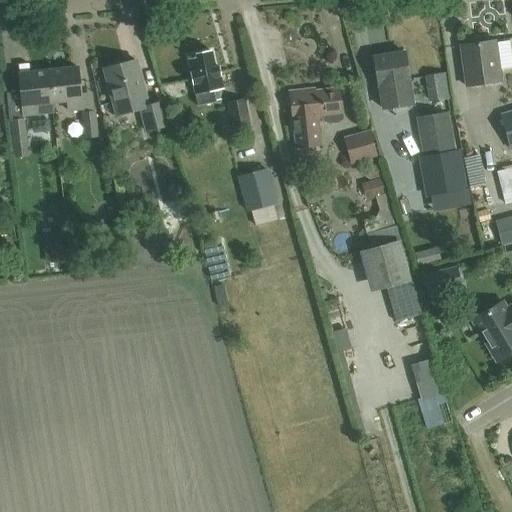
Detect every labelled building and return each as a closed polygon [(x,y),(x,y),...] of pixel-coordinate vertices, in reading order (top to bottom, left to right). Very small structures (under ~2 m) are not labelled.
[(465,87),(501,82),(495,41),(460,45),(465,87)] [(214,67),(211,51),(196,54),(196,58),(188,59),(198,106),(216,102),(213,90),(223,88),(218,66),(214,67)] [(412,104),(404,53),(402,54),(398,51),(390,53),(388,56),(374,58),(378,85),(379,85),(384,109),(412,104)] [(146,131),(169,125),(162,102),(148,106),(136,60),(103,68),(116,115),(140,109),(146,131)] [(147,87),(157,86),(154,63),(144,65),(147,87)] [(52,103),(53,103),(66,102),(67,111),(82,109),(78,66),(48,70),(52,103)] [(52,103),(48,70),(18,73),(23,115),(38,114),(38,116),(54,114),(53,103),(52,103)] [(446,72),(425,76),(429,102),(450,99),(446,72)] [(361,86),(353,89),(363,127),(371,125),(361,86)] [(315,89),(289,92),(292,122),(296,149),(322,146),(319,119),(323,118),(323,122),(329,125),(339,124),(344,119),(343,113),(340,89),(315,92),(315,89)] [(232,132),(251,128),(245,99),(226,102),(232,132)] [(396,109),(399,122),(412,120),(409,107),(396,109)] [(95,110),(81,112),(84,138),(98,137),(95,110)] [(511,111),(500,115),(510,151),(511,150),(511,111)] [(448,112),(417,118),(424,159),(456,154),(448,112)] [(10,120),(13,146),(15,158),(29,156),(24,118),(10,120)] [(344,138),(351,164),(378,157),(370,131),(344,138)] [(480,155),(464,159),(470,189),(486,185),(480,155)] [(464,159),(455,161),(461,190),(470,189),(464,159)] [(511,167),(496,172),(505,205),(511,203),(511,167)] [(247,212),(277,203),(267,168),(238,177),(247,212)] [(381,178),(361,184),(366,200),(375,197),(385,194),(381,178)] [(371,249),(360,252),(371,293),(412,282),(396,226),(395,226),(385,194),(375,197),(379,210),(376,217),(362,221),(371,249)] [(117,207),(108,208),(112,234),(121,233),(117,207)] [(511,216),(495,221),(502,247),(511,243),(511,216)] [(356,247),(350,224),(334,228),(340,251),(356,247)] [(66,232),(43,235),(46,264),(69,261),(66,232)] [(220,240),(203,244),(212,281),(229,276),(220,240)] [(438,247),(415,253),(418,265),(441,260),(438,247)] [(423,275),(428,296),(462,288),(457,266),(423,275)] [(220,283),(213,284),(216,295),(223,293),(220,283)] [(511,304),(505,309),(502,303),(473,320),(498,361),(511,352),(511,304)] [(417,383),(422,400),(447,393),(442,376),(417,383)]
